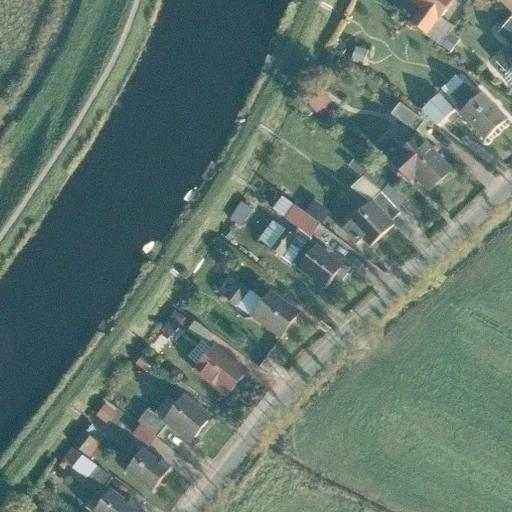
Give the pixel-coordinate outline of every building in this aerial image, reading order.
[(456,0),(405,0),(422,10),(411,25),(428,38),(441,21),(456,0)] [(496,64),(511,79),(511,18),(496,35),(510,50),(496,64)] [(441,21),(428,38),(440,48),(454,31),(441,21)] [(448,102),(487,146),(509,124),(483,96),(479,100),(467,86),(448,102)] [(452,115),(437,99),(422,113),(437,129),(452,115)] [(424,124),(400,107),(391,119),(415,136),(424,124)] [(420,141),(390,169),(409,188),(417,183),(430,196),(453,176),(420,141)] [(378,196),(370,204),(390,224),(397,216),(378,196)] [(370,204),(338,233),(356,250),(362,245),(370,253),(396,231),(390,224),(370,204)] [(320,229),(295,211),(286,223),(311,242),(320,229)] [(281,260),(296,241),(284,232),(270,252),(281,260)] [(319,252),(299,275),(326,297),(345,273),(319,252)] [(300,315),(271,293),(252,318),(282,339),(300,315)] [(175,335),(184,315),(173,311),(165,331),(175,335)] [(227,398),(246,374),(213,347),(193,371),(227,398)] [(213,416),(185,394),(165,421),(193,442),(213,416)] [(80,448),(90,456),(100,444),(89,436),(80,448)] [(172,468),(146,448),(127,472),(153,492),(172,468)] [(112,478),(86,458),(78,468),(105,488),(112,478)] [(112,486),(91,511),(139,511),(142,508),(112,486)]
